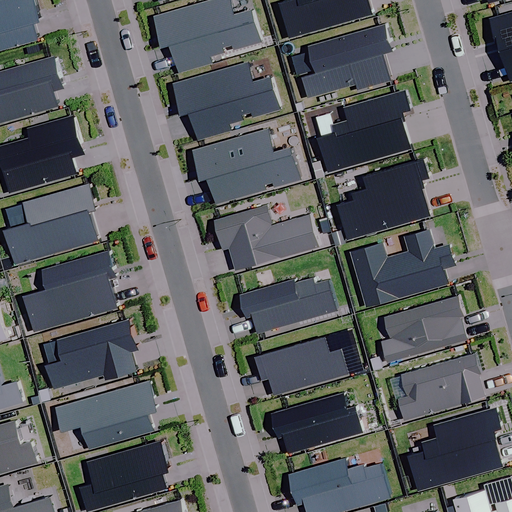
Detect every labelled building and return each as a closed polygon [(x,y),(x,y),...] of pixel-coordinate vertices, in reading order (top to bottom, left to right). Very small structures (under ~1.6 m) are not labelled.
[(0,0),(0,48),(43,36),(38,19),(46,17),(41,0),(0,0)] [(236,0),(203,0),(160,12),(169,42),(178,40),(186,69),(219,60),(217,52),(268,38),(259,6),(240,12),(236,0)] [(286,0),(296,34),(379,11),(375,0),(286,0)] [(511,10),(495,15),(502,39),(506,38),(511,59),(511,10)] [(399,46),(392,20),(315,42),(323,69),(308,73),(314,95),(363,81),(364,86),(396,77),(388,49),(399,46)] [(319,67),(314,50),(296,55),(301,73),(319,67)] [(0,121),(64,103),(60,88),(69,85),(60,53),(0,70),(0,121)] [(255,60),(180,81),(188,109),(197,107),(205,135),(236,126),(234,120),(287,105),(278,74),(260,79),(255,60)] [(325,134),(335,169),(419,145),(409,109),(417,107),(411,87),(350,104),(354,117),(338,121),(341,130),(325,134)] [(2,144),(15,189),(82,170),(77,154),(90,151),(79,113),(33,126),(35,135),(2,144)] [(275,126),(200,147),(208,174),(216,172),(223,200),(272,186),(270,181),(279,178),(281,184),(307,176),(298,144),(281,149),(275,126)] [(345,202),(354,236),(435,213),(425,176),(436,173),(431,155),(371,172),(374,185),(360,189),(362,197),(345,202)] [(11,226),(21,261),(103,238),(95,207),(101,205),(94,180),(11,204),(17,224),(11,226)] [(273,202),(221,217),(230,246),(235,245),(241,267),(325,243),(316,212),(279,223),(273,202)] [(348,226),(337,229),(341,243),(352,240),(348,226)] [(356,249),(371,302),(454,279),(450,264),(462,261),(456,241),(440,246),(434,227),(410,233),(414,248),(393,254),(388,240),(356,249)] [(31,292),(41,327),(124,304),(115,274),(123,272),(116,248),(49,266),(55,285),(31,292)] [(300,277),(246,292),(252,314),(259,312),(264,329),(342,307),(333,277),(320,281),(318,276),(301,281),(300,277)] [(387,339),(393,359),(473,337),(466,313),(469,312),(464,294),(390,314),(397,336),(387,339)] [(0,338),(11,335),(2,304),(0,305),(0,338)] [(47,341),(60,387),(110,372),(111,375),(142,367),(137,349),(144,347),(135,317),(47,341)] [(332,333),(263,353),(270,375),(276,373),(281,391),(354,371),(347,346),(337,350),(332,333)] [(404,397),(410,417),(491,394),(484,370),(486,370),(481,351),(408,372),(414,394),(404,397)] [(1,358),(0,358),(0,407),(28,400),(22,378),(8,382),(1,358)] [(156,377),(62,404),(68,427),(89,421),(96,445),(159,427),(154,410),(164,407),(156,377)] [(349,391),(276,411),(283,435),(290,433),(295,450),(368,429),(361,405),(354,407),(349,391)] [(415,452),(425,487),(509,464),(498,426),(507,423),(502,405),(442,422),(445,435),(430,439),(432,447),(415,452)] [(21,418),(0,423),(0,471),(43,459),(37,439),(28,442),(21,418)] [(86,484),(93,508),(172,486),(167,468),(174,467),(166,438),(93,459),(99,481),(86,484)] [(351,456),(295,471),(303,502),(312,499),(315,511),(331,511),(397,494),(387,461),(370,465),(370,463),(354,467),(351,456)] [(13,482),(0,485),(0,511),(61,511),(56,494),(20,505),(13,482)] [(489,487),(458,496),(462,511),(511,511),(511,497),(502,500),(504,507),(496,510),(489,487)] [(190,511),(186,497),(135,511),(134,511),(190,511)]
